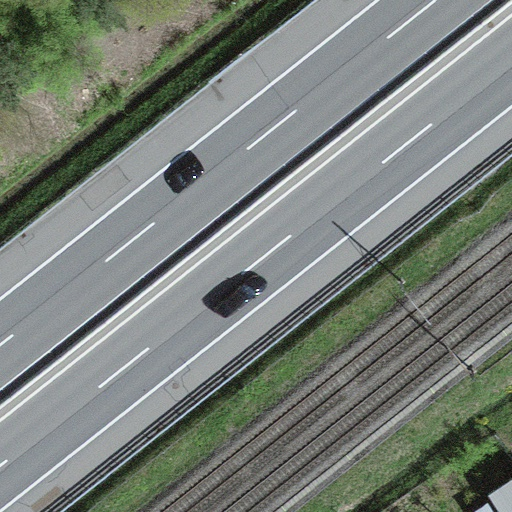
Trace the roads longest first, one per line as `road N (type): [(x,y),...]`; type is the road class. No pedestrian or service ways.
road 1 (motorway): [(0,465),(511,59)]
road 2 (motorway): [(435,0),(0,345)]
